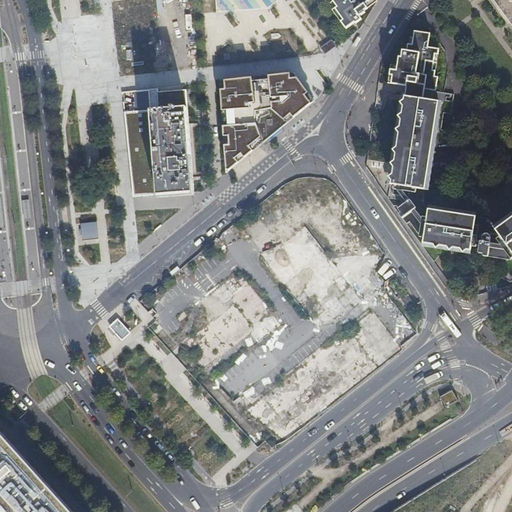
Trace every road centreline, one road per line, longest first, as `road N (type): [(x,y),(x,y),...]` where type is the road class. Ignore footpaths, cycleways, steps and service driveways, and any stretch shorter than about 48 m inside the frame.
road 1 (primary): [(70,330),(25,0)]
road 2 (tertiary): [(70,330),(291,149),(323,140)]
road 3 (primary): [(413,354),(247,485),(197,498)]
road 4 (primary): [(197,498),(70,330)]
road 5 (primary): [(249,511),(263,493),(398,392)]
road 6 (tertiary): [(323,140),(431,291)]
road 7 (primary): [(480,414),(337,511)]
road 8 (primary): [(374,511),(511,422)]
road 9 (tertiary): [(323,140),(403,0)]
road 10 (primary): [(129,452),(47,337)]
road 11 (primary): [(14,395),(109,494)]
